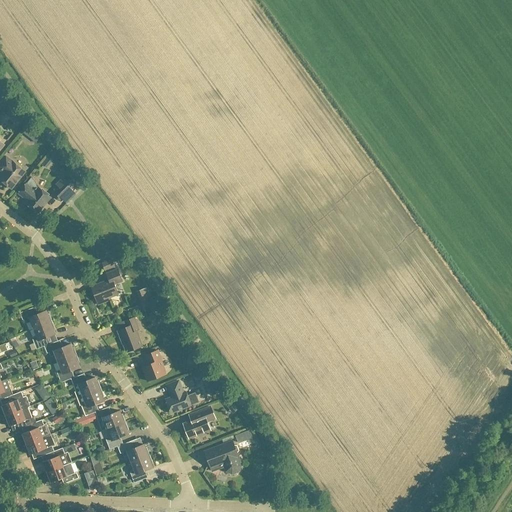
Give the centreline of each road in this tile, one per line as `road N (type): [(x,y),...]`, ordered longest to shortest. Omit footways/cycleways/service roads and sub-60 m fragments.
road 1 (residential): [(188,505),(168,450),(83,329),(65,280),(0,212)]
road 2 (residential): [(188,505),(20,499)]
